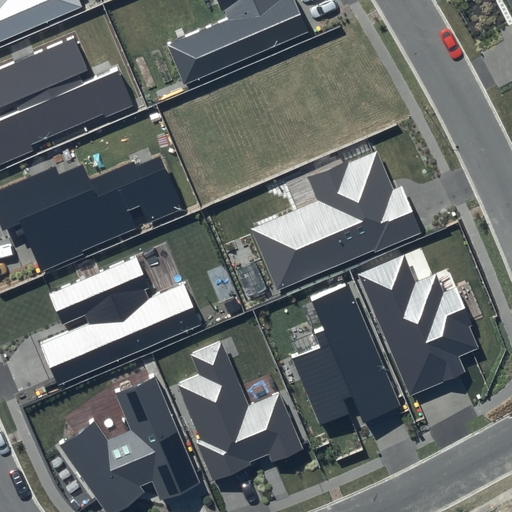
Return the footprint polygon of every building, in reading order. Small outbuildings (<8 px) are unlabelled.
[(0,0),(0,41),(82,6),(79,0),(0,0)] [(218,0),(227,20),(167,46),(183,84),(308,31),(294,0),(218,0)] [(74,38),(0,69),(0,107),(15,101),(20,112),(0,120),(0,162),(133,104),(118,68),(83,83),(80,75),(88,71),(74,38)] [(375,150),(307,180),(316,200),(250,229),(278,293),(421,231),(402,187),(393,191),(375,150)] [(55,167),(0,190),(0,221),(4,230),(21,222),(41,269),(136,228),(128,211),(139,206),(147,226),(184,210),(161,156),(136,167),(134,162),(89,181),(82,164),(58,174),(55,167)] [(403,254),(358,273),(411,397),(466,374),(459,357),(478,349),(469,327),(472,326),(456,287),(443,292),(435,273),(414,282),(403,254)] [(136,257),(50,294),(63,325),(84,315),(88,323),(40,344),(57,385),(199,324),(183,285),(149,300),(144,290),(149,288),(136,257)] [(348,283),(311,299),(324,329),(314,333),(320,347),(291,359),(319,426),(348,414),(342,400),(351,396),(362,421),(399,406),(348,283)] [(220,341),(190,354),(199,375),(176,384),(200,439),(196,441),(213,481),(250,466),(249,463),(268,455),(271,464),(304,450),(279,393),(248,406),(220,341)] [(94,420),(60,446),(107,511),(118,511),(145,492),(140,487),(152,482),(161,503),(202,486),(154,375),(114,392),(130,431),(108,440),(94,420)]
